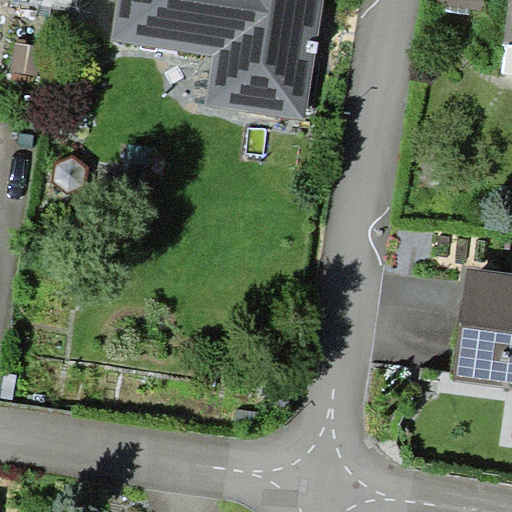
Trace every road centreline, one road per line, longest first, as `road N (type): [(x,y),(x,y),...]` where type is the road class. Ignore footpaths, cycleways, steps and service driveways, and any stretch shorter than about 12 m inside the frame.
road 1 (residential): [(317,480),(385,0)]
road 2 (residential): [(317,480),(0,439)]
road 3 (residential): [(484,511),(317,480)]
